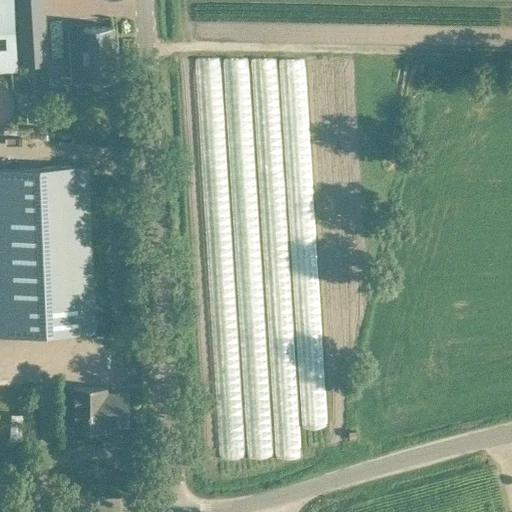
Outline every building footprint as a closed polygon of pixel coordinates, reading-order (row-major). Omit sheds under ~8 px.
[(17,63),(13,0),(0,0),(0,72),(18,72),(17,63)] [(48,20),(22,22),(23,48),(49,46),(48,20)] [(118,79),(115,25),(71,27),(72,47),(85,46),(87,80),(118,79)] [(406,155),(383,156),(383,171),(406,170),(406,155)] [(0,169),(0,337),(96,333),(89,166),(0,169)] [(73,431),(94,431),(107,431),(107,426),(129,426),(130,393),(108,393),(108,387),(74,387),(73,431)] [(0,455),(12,455),(9,417),(0,418),(0,455)] [(25,436),(37,437),(38,418),(26,417),(25,436)]
